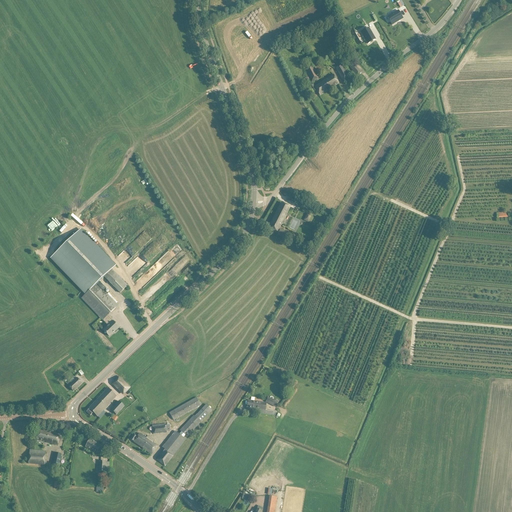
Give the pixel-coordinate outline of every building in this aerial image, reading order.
[(399,11),(387,17),(392,25),(403,19),(399,11)] [(369,28),(361,33),(367,44),(370,43),(371,42),(372,42),(372,41),(373,41),(375,40),(369,28)] [(334,68),(343,82),(349,78),(340,64),(334,68)] [(318,79),(311,65),(307,67),(305,68),(312,83),(318,79)] [(361,73),(354,65),(350,68),(357,76),(361,73)] [(320,96),(338,84),(333,75),(324,81),(314,87),(313,85),(310,87),(313,92),(316,90),(320,96)] [(307,77),(301,80),(303,85),(309,83),(307,77)] [(290,207),(282,203),(269,228),(277,232),(290,207)] [(304,221),(311,224),(314,218),(311,217),(311,216),(307,214),(304,221)] [(290,240),(293,234),(281,228),(278,234),(290,240)] [(99,282),(104,277),(112,270),(115,266),(105,256),(80,230),(51,258),(86,294),(99,282)] [(120,293),(127,286),(112,270),(104,277),(120,293)] [(103,330),(109,336),(114,331),(115,331),(119,328),(107,316),(118,305),(104,291),(106,289),(99,282),(86,294),(85,295),(82,298),(100,318),(108,326),(103,330)] [(130,387),(119,377),(112,384),(123,395),(130,387)] [(69,387),(73,391),(82,383),(78,379),(69,387)] [(93,413),(97,417),(116,397),(108,389),(86,412),(90,416),(93,413)] [(271,406),(275,399),(269,396),(265,402),(271,406)] [(174,421),(201,406),(196,398),(169,413),(174,421)] [(275,411),(272,411),(265,410),(266,403),(248,400),(247,407),(260,409),(259,414),(274,416),(275,411)] [(116,415),(124,406),(119,401),(111,410),(116,415)] [(180,431),(187,437),(212,410),(206,405),(194,417),(193,416),(180,431)] [(153,425),(154,433),(167,431),(166,430),(170,429),(170,424),(166,425),(166,423),(153,425)] [(58,445),(60,435),(38,430),(36,439),(47,442),(49,443),(49,444),(50,444),(50,443),(58,445)] [(175,431),(162,448),(165,450),(157,460),(165,466),(186,440),(175,431)] [(133,435),(130,439),(143,448),(143,449),(152,454),(157,446),(153,443),(155,440),(148,435),(146,438),(139,434),(137,437),(133,435)] [(97,453),(101,445),(90,439),(85,447),(97,453)] [(44,465),(45,455),(40,455),(40,452),(35,452),(34,454),(29,453),(28,463),(44,465)] [(54,453),(52,465),(59,466),(61,455),(54,453)]
